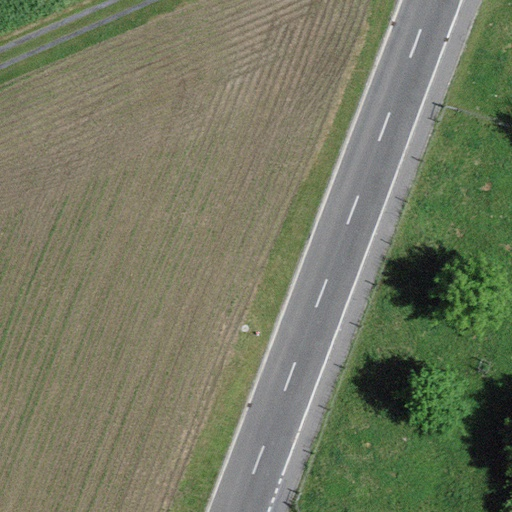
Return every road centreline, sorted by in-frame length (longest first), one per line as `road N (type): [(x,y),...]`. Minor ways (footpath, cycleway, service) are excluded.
road 1 (tertiary): [(247,511),(437,0)]
road 2 (track): [(0,47),(112,0)]
